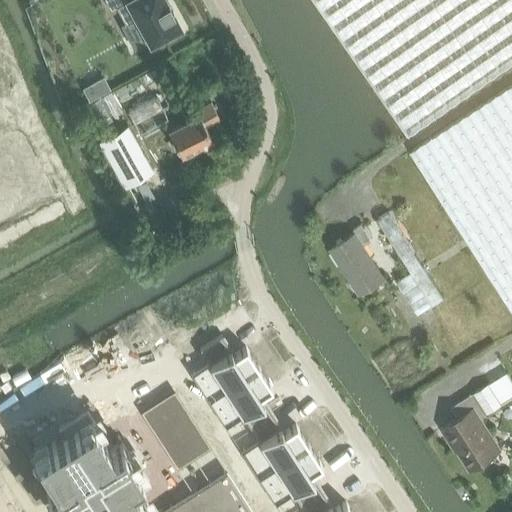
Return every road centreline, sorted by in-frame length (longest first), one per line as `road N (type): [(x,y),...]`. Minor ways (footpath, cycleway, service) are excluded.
road 1 (unclassified): [(410,511),(252,283),(241,197),(266,99),(218,0)]
road 2 (unclassified): [(407,144),(511,77)]
